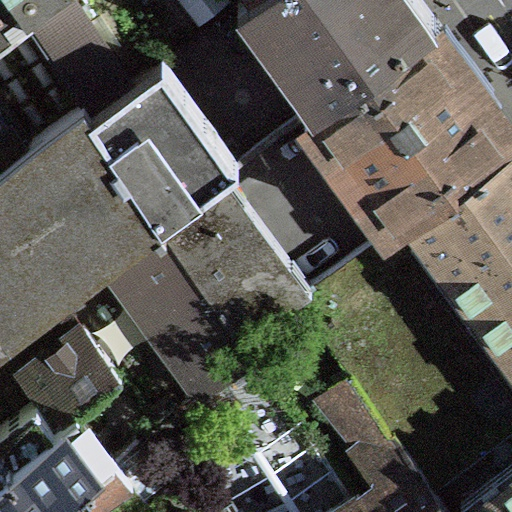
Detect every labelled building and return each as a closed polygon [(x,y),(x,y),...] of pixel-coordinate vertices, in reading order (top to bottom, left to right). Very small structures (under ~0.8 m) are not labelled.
[(0,0),(0,41),(30,19),(27,15),(16,0),(0,0)] [(16,0),(27,15),(46,0),(16,0)] [(72,0),(46,0),(27,15),(30,19),(82,98),(83,98),(85,100),(123,73),(72,0)] [(239,0),(238,1),(294,77),(295,76),(305,69),(323,95),(435,13),(425,0),(239,0)] [(306,107),(392,224),(511,136),(511,117),(435,13),(323,95),(306,107)] [(0,41),(0,158),(82,98),(30,19),(0,41)] [(236,158),(163,59),(162,57),(91,109),(162,213),(217,172),(236,158)] [(0,336),(104,259),(163,215),(162,213),(91,109),(85,100),(83,98),(82,98),(0,158),(0,336)] [(511,511),(511,136),(392,224),(301,288),(296,292),(353,368),(454,511),(511,511)] [(163,215),(242,329),(296,292),(301,288),(282,262),(291,256),(244,193),(236,199),(217,172),(162,213),(163,215)] [(163,215),(104,259),(199,389),(254,346),(242,329),(163,215)] [(20,370),(37,396),(55,420),(76,404),(119,371),(83,322),(20,370)] [(454,511),(353,368),(319,391),(345,424),(347,423),(388,477),(364,494),(376,511),(454,511)] [(0,463),(55,420),(37,396),(0,423),(0,463)] [(76,404),(55,420),(0,463),(0,511),(34,511),(112,451),(76,404)] [(112,451),(34,511),(139,511),(177,480),(137,433),(113,451),(112,451)] [(139,511),(202,511),(177,480),(139,511)] [(376,511),(364,494),(359,487),(320,511),(236,511),(225,495),(206,508),(206,511),(376,511)]
